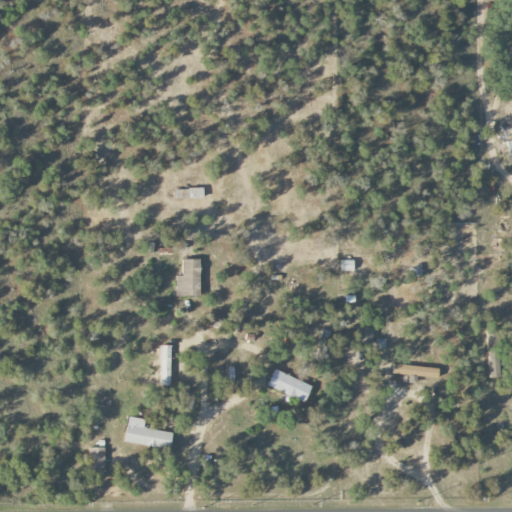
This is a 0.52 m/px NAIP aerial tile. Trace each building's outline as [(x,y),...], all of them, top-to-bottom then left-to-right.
[(200,260),(181,259),(181,276),(175,276),(175,297),(199,297),(200,260)] [(355,343),(371,344),(371,328),(356,328),(355,343)] [(160,346),(159,385),(169,386),(170,346),(160,346)] [(438,377),(438,367),(391,366),(391,376),(438,377)] [(267,386),(304,403),(311,386),(274,370),(267,386)] [(172,432),(143,429),(144,419),(127,417),(124,444),(170,449),(172,432)] [(104,448),(88,448),(89,472),(104,472),(104,448)]
